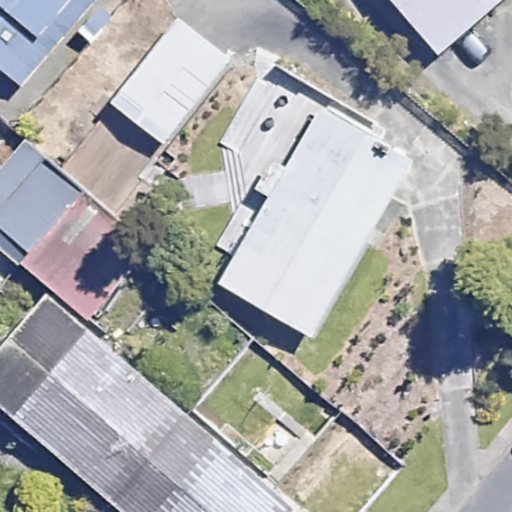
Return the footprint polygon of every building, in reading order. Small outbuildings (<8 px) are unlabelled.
[(96,0),(0,0),(0,68),(22,88),(96,0)] [(495,0),(383,0),(433,55),(495,0)] [(227,59),(173,18),(107,105),(161,146),(227,59)] [(273,112),(235,183),(261,197),(218,278),(314,329),(408,153),(312,101),(299,125),(273,112)] [(84,173),(33,133),(0,173),(0,222),(28,244),(84,173)] [(134,266),(68,213),(27,264),(94,317),(134,266)] [(287,511),(293,505),(36,292),(0,335),(0,421),(109,511),(287,511)]
